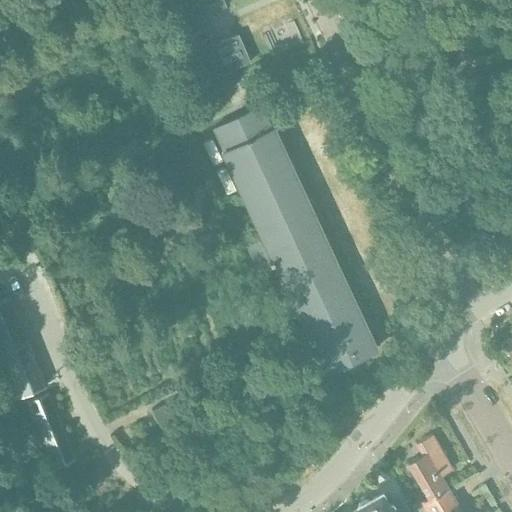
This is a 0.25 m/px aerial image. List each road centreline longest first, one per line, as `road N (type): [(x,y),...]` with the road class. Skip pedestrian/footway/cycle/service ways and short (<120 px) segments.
road 1 (residential): [(287,511),(443,339)]
road 2 (residential): [(511,461),(443,339)]
